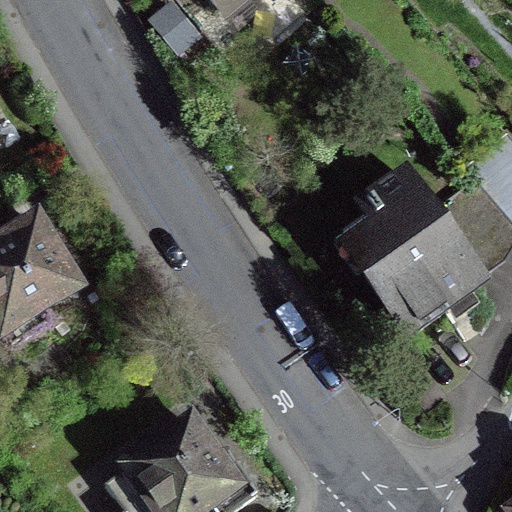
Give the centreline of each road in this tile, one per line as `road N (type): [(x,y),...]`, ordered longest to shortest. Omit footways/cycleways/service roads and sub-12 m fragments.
road 1 (residential): [(390,503),(284,365),(55,0)]
road 2 (residential): [(423,511),(511,421)]
